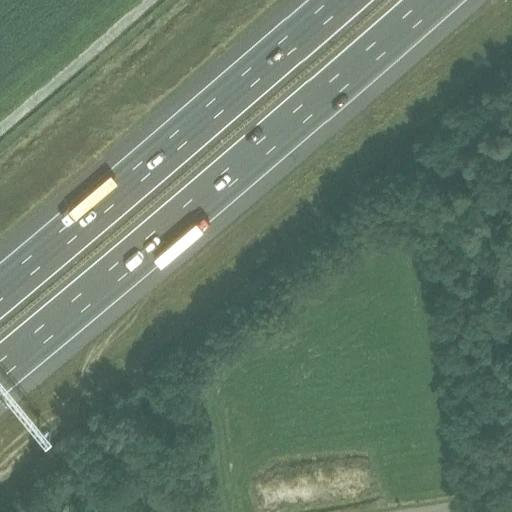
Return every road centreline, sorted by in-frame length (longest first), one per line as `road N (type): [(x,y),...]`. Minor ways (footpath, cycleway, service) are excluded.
road 1 (motorway): [(0,373),(435,0)]
road 2 (motorway): [(341,0),(0,289)]
road 3 (track): [(0,132),(151,0)]
